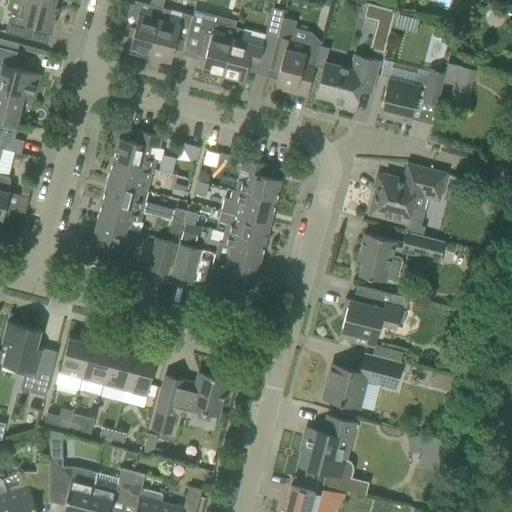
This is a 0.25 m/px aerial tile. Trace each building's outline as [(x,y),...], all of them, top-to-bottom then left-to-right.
[(11,11),(5,33),(29,39),(32,26),(51,31),(57,8),(54,7),(24,0),(18,0),(15,12),(11,11)] [(130,0),(128,0),(122,25),(125,25),(122,35),(132,38),(129,50),(150,56),(162,8),(130,0)] [(366,2),(362,18),(376,21),(368,50),(384,54),(391,27),(395,10),(366,2)] [(267,27),(263,41),(276,44),(282,21),(283,18),(285,10),(274,7),(271,19),(268,28),(267,27)] [(162,8),(150,56),(171,61),(174,48),(184,51),(186,40),(192,16),(182,13),(180,23),(168,20),(171,10),(162,8)] [(223,75),(235,27),(236,24),(193,13),(192,16),(186,40),(198,44),(195,54),(205,56),(202,69),(223,75)] [(315,66),(321,42),(311,33),(295,28),(297,22),(283,18),(282,21),(276,44),(271,62),(269,69),(279,71),(275,84),(282,86),(281,90),(295,93),(296,90),(308,93),(313,73),(315,66)] [(235,27),(223,75),(243,80),(247,67),(256,70),(259,59),(271,62),(276,44),(263,41),(262,46),(241,41),(244,29),(235,27)] [(0,89),(23,96),(34,98),(40,75),(13,68),(19,44),(0,39),(0,89)] [(321,42),(315,66),(323,68),(321,77),(316,96),(342,103),(341,105),(354,109),(359,90),(370,93),(375,73),(379,61),(354,55),(351,69),(325,63),(328,49),(320,46),(321,43),(321,42)] [(445,73),(443,82),(471,90),(476,71),(448,63),(446,69),(445,73)] [(379,115),(399,120),(400,116),(411,119),(416,99),(437,105),(443,82),(445,73),(430,69),(427,81),(415,78),(413,85),(388,78),(379,115)] [(0,120),(16,124),(23,96),(0,89),(0,120)] [(113,159),(153,170),(156,158),(161,160),(163,150),(158,148),(161,137),(137,131),(134,142),(119,138),(113,159)] [(0,134),(0,147),(1,148),(20,153),(24,141),(0,134)] [(0,218),(2,220),(5,208),(9,192),(8,192),(11,180),(10,179),(9,178),(8,177),(0,174),(0,153),(1,148),(0,147),(0,218)] [(238,180),(235,191),(275,201),(281,180),(265,176),(268,165),(243,158),(240,170),(249,172),(247,182),(238,180)] [(108,180),(147,191),(153,170),(113,159),(108,180)] [(369,214),(407,223),(405,231),(406,231),(422,236),(424,227),(421,226),(425,209),(412,206),(415,194),(439,200),(440,193),(445,174),(407,164),(403,179),(384,174),(380,189),(376,188),(369,214)] [(199,168),(196,181),(207,184),(209,177),(205,170),(199,168)] [(108,180),(102,201),(142,212),(147,191),(108,180)] [(209,185),(197,182),(194,194),(206,197),(209,185)] [(172,195),(184,197),(186,186),(175,184),(172,195)] [(28,197),(30,189),(22,187),(20,195),(28,197)] [(503,207),(493,187),(479,195),(489,214),(503,207)] [(222,210),(270,222),(275,201),(235,191),(232,190),(230,200),(225,198),(222,210)] [(102,201),(97,223),(140,234),(143,223),(139,222),(142,212),(102,201)] [(183,223),(186,211),(175,208),(172,220),(183,223)] [(224,233),(264,244),(270,222),(222,210),(219,221),(227,223),(224,233)] [(183,223),(194,225),(197,214),(186,211),(183,223)] [(180,234),(183,223),(172,220),(168,232),(180,235),(180,234)] [(97,223),(91,244),(104,248),(101,257),(114,261),(128,264),(134,244),(138,246),(141,234),(140,234),(97,223)] [(180,235),(179,237),(193,241),(197,226),(194,225),(183,223),(180,234),(180,235)] [(359,275),(385,281),(394,284),(398,281),(403,261),(400,257),(391,255),(393,249),(439,261),(445,241),(422,236),(406,231),(403,243),(364,233),(357,260),(362,261),(359,275)] [(259,265),(264,244),(224,233),(222,242),(219,242),(216,254),(259,265)] [(160,239),(152,270),(167,274),(175,243),(160,239)] [(180,244),(172,276),(191,281),(199,249),(180,244)] [(216,267),(211,286),(226,290),(228,280),(236,282),(235,286),(248,290),(249,285),(253,286),(259,265),(216,254),(212,266),(216,267)] [(346,312),(340,332),(354,336),(353,340),(372,345),(374,346),(375,343),(380,325),(396,329),(397,326),(402,327),(409,298),(393,294),(376,290),(357,285),(353,300),(345,298),(342,311),(346,312)] [(20,389),(45,396),(57,352),(41,348),(40,349),(36,348),(40,330),(7,322),(2,341),(2,343),(8,344),(3,364),(18,368),(16,374),(24,375),(20,389)] [(58,372),(55,384),(78,390),(81,378),(91,343),(68,338),(63,357),(59,372),(58,372)] [(91,343),(81,378),(103,384),(112,349),(91,343)] [(374,346),(372,355),(385,358),(401,362),(404,351),(375,343),(374,346)] [(103,384),(124,389),(133,355),(112,349),(103,384)] [(401,362),(385,358),(372,355),(365,353),(360,372),(332,365),(323,398),(358,407),(365,380),(394,388),(401,362)] [(133,355),(124,389),(146,395),(150,380),(155,360),(133,355)] [(170,434),(174,419),(175,413),(192,417),(194,410),(218,416),(227,379),(198,372),(195,383),(184,380),(165,375),(160,394),(151,429),(170,434)] [(71,419),(59,416),(47,413),(45,422),(56,425),(69,428),(71,419)] [(69,428),(81,431),(90,434),(94,419),(73,413),(71,419),(69,428)] [(302,450),(298,466),(317,471),(325,473),(322,484),(348,491),(351,478),(353,470),(353,466),(350,462),(345,460),(355,423),(347,420),(327,415),(323,431),(310,428),(308,437),(303,436),(300,449),(302,450)] [(114,430),(102,427),(99,436),(111,439),(114,430)] [(114,430),(111,439),(124,442),(126,433),(114,430)] [(418,435),(408,437),(410,453),(420,451),(423,452),(441,456),(445,440),(420,433),(418,438),(418,435)] [(85,511),(96,473),(73,466),(62,466),(63,457),(49,457),(49,463),(49,501),(64,505),(62,511),(64,511),(85,511)] [(19,472),(3,479),(12,511),(36,511),(34,503),(36,503),(36,495),(49,495),(49,501),(49,463),(36,463),(36,471),(19,472)] [(96,473),(85,511),(109,511),(113,500),(124,503),(133,471),(121,468),(118,478),(96,473)] [(133,471),(124,503),(136,506),(134,511),(158,511),(161,502),(163,494),(141,488),(142,484),(145,474),(133,471)] [(12,511),(3,479),(0,479),(0,511),(12,511)] [(183,507),(161,502),(158,511),(195,511),(202,490),(188,486),(183,507)] [(340,507),(344,494),(322,488),(320,494),(290,486),(283,511),(332,511),(335,505),(340,507)]
